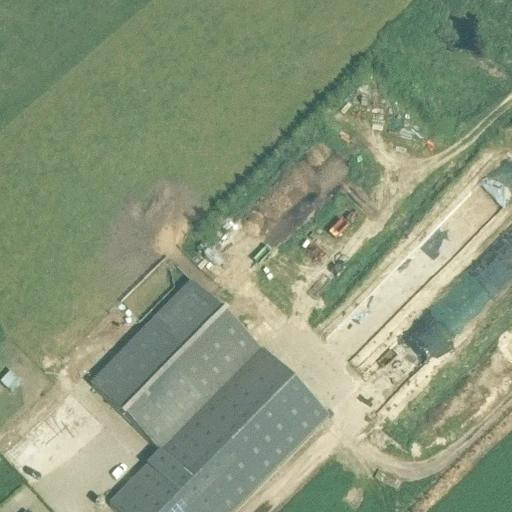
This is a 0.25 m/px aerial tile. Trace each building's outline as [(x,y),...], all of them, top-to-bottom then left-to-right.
[(159,260),(116,297),(123,306),(133,297),(146,311),(139,317),(143,322),(183,288),(159,260)] [(91,391),(160,459),(262,356),(193,288),(91,391)] [(27,347),(12,361),(23,373),(38,360),(27,347)] [(240,511),(329,422),(262,356),(160,459),(110,511),(240,511)] [(0,374),(0,398),(2,401),(21,382),(6,368),(0,374)] [(0,507),(30,480),(16,465),(0,480),(0,507)]
